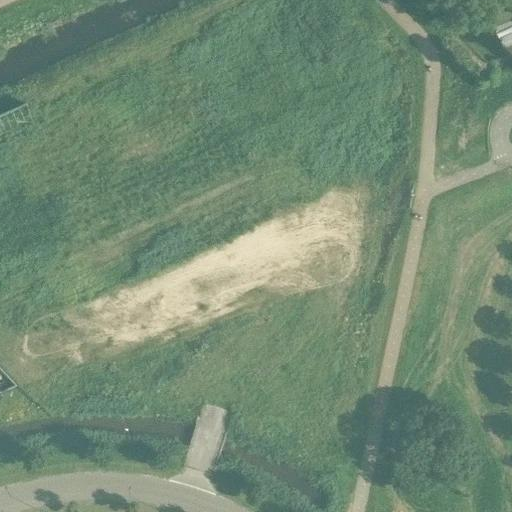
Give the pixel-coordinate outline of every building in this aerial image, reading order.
[(328,0),(320,0),(273,22),(305,89),(358,63),(328,0)] [(273,22),(220,47),(251,114),(305,89),(273,22)] [(220,47),(167,72),(197,139),(251,114),(220,47)] [(167,72),(113,97),(144,164),(197,139),(167,72)] [(113,97),(60,122),(91,189),(144,164),(113,97)] [(312,121),(310,134),(350,140),(356,101),(312,121)] [(277,137),(275,149),(307,154),(310,134),(312,121),(277,137)] [(60,122),(6,148),(37,214),(91,189),(60,122)] [(310,134),(307,154),(347,160),(350,140),(310,134)] [(6,148),(0,150),(0,231),(37,214),(6,148)] [(275,149),(272,170),(304,175),(307,154),(275,149)] [(307,154),(304,175),(343,181),(347,160),(307,154)] [(272,170),(269,191),(300,196),(304,175),(272,170)] [(304,175),(300,196),(340,202),(343,181),(304,175)] [(269,191),(266,211),(297,216),(300,196),(269,191)] [(300,196),(297,216),(337,222),(340,202),(300,196)] [(266,211),(262,232),(294,237),(297,216),(266,211)] [(297,216),(294,237),(334,243),(337,222),(297,216)] [(262,232),(259,253),(291,257),(294,237),(262,232)] [(294,237),(291,257),(331,263),(334,243),(294,237)] [(259,253),(256,273),(288,278),(291,257),(259,253)] [(291,257),(288,278),(328,284),(331,263),(291,257)] [(256,273),(253,294),(285,299),(288,278),(256,273)] [(3,278),(0,299),(0,318),(18,321),(24,281),(3,278)] [(288,278),(285,299),(324,305),(328,284),(288,278)] [(24,281),(18,321),(38,324),(44,284),(24,281)] [(44,284),(38,324),(59,327),(65,287),(44,284)] [(65,287),(59,327),(79,330),(86,290),(65,287)] [(86,290),(79,330),(100,333),(106,294),(86,290)] [(106,294),(100,333),(120,337),(127,297),(106,294)] [(253,294),(250,314),(282,319),(285,299),(253,294)] [(127,297),(120,337),(141,340),(147,300),(127,297)] [(285,299),(282,319),(321,325),(324,305),(285,299)] [(147,300),(141,340),(162,343),(168,303),(147,300)] [(168,303),(162,343),(182,346),(188,306),(168,303)] [(188,306),(182,346),(212,351),(218,311),(188,306)] [(250,314),(247,335),(278,340),(282,319),(250,314)] [(0,318),(0,334),(28,363),(32,363),(38,324),(18,321),(0,318)] [(282,319),(278,340),(318,346),(321,325),(282,319)] [(38,324),(32,363),(53,367),(59,327),(38,324)] [(59,327),(53,367),(73,370),(79,330),(59,327)] [(79,330),(73,370),(94,373),(100,333),(79,330)] [(100,333),(94,373),(114,376),(120,337),(100,333)] [(247,335),(243,355),(273,360),(275,360),(278,340),(247,335)] [(120,337),(114,376),(135,379),(141,340),(120,337)] [(141,340),(135,379),(156,382),(162,343),(141,340)] [(278,340),(275,360),(294,363),(315,366),(318,346),(278,340)] [(162,343),(156,382),(176,386),(182,346),(162,343)] [(182,346),(176,386),(206,390),(212,351),(182,346)] [(243,355),(237,395),(267,400),(273,360),(243,355)] [(273,360),(267,400),(288,403),(294,363),(275,360),(273,360)] [(294,363),(288,403),(309,406),(315,366),(294,363)]
